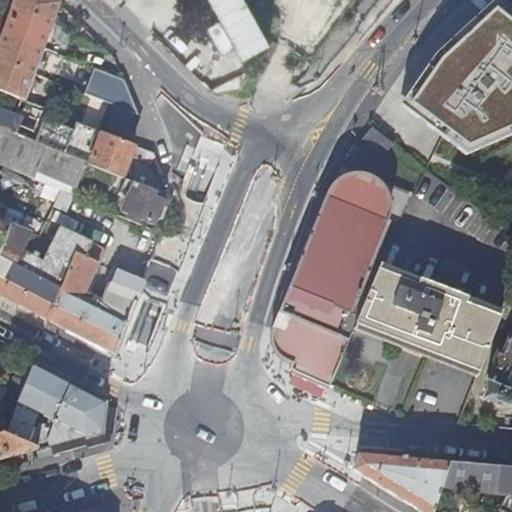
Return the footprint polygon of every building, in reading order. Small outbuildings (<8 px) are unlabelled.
[(55,0),(13,0),(11,7),(53,22),(59,4),(55,0)] [(468,151),(509,127),(511,121),(511,0),(505,0),(445,58),(411,105),(468,151)] [(11,7),(2,34),(43,50),(53,22),(11,7)] [(53,22),(43,50),(65,58),(73,36),(66,34),(64,26),(53,22)] [(2,34),(0,39),(0,63),(34,76),(43,50),(2,34)] [(0,93),(24,103),(34,76),(0,63),(0,93)] [(112,107),(139,117),(124,80),(94,69),(84,96),(112,107)] [(112,107),(102,135),(131,146),(140,122),(139,117),(112,107)] [(102,135),(76,124),(68,145),(94,155),(90,165),(124,179),(130,182),(134,172),(126,169),(134,148),(131,146),(102,135)] [(378,150),(386,140),(366,125),(358,135),(378,150)] [(0,162),(75,192),(86,164),(0,128),(0,162)] [(328,186),(271,332),(270,339),(272,346),(274,352),(278,357),(284,362),(290,365),(287,371),(327,388),(343,348),(342,348),(349,330),(352,325),(355,317),(347,314),(354,298),(356,299),(358,293),(356,292),(383,223),(395,228),(409,195),(338,165),(328,186)] [(162,201),(164,195),(130,182),(124,179),(118,195),(128,199),(123,213),(154,225),(155,222),(161,220),(165,210),(161,208),(163,202),(162,201)] [(61,191),(54,208),(60,211),(68,210),(73,196),(61,191)] [(0,246),(8,227),(0,223),(0,246)] [(34,259),(41,240),(8,227),(0,246),(0,294),(49,321),(76,253),(54,245),(47,264),(34,259)] [(59,230),(54,245),(76,253),(82,240),(59,230)] [(106,250),(82,240),(76,253),(49,321),(113,354),(142,282),(116,271),(102,301),(99,300),(97,303),(87,298),(106,250)] [(416,280),(377,265),(375,270),(414,286),(416,280)] [(476,373),(497,318),(461,304),(464,298),(416,280),(414,286),(375,270),(355,317),(352,325),(476,373)] [(511,316),(511,298),(505,296),(499,312),(498,315),(511,320),(511,316)] [(499,312),(464,298),(461,304),(497,318),(498,315),(499,312)] [(476,373),(352,325),(349,330),(473,379),(476,373)] [(500,396),(498,400),(511,406),(511,336),(509,336),(501,355),(496,353),(487,375),(491,377),(486,390),(500,396)] [(0,432),(0,460),(99,433),(103,404),(31,367),(25,383),(6,436),(0,432)] [(0,432),(6,436),(25,383),(15,379),(12,386),(0,380),(0,432)] [(431,511),(439,486),(445,464),(354,455),(352,470),(420,511),(431,511)] [(511,511),(511,470),(445,464),(439,486),(504,491),(499,509),(496,511),(511,511)]
